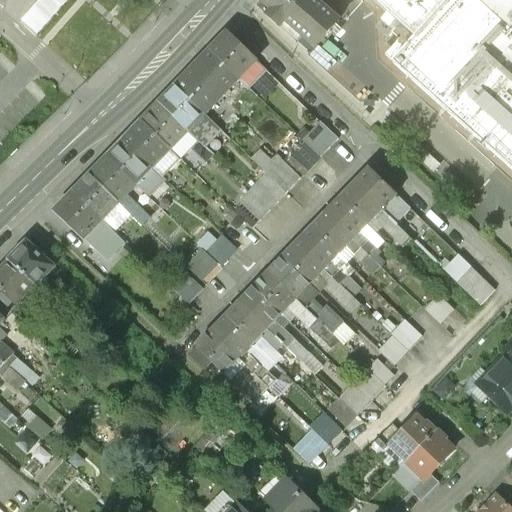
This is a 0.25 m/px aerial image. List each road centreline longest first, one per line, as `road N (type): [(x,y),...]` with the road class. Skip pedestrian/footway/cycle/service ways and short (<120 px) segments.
road 1 (residential): [(511,288),(217,0)]
road 2 (primary): [(0,212),(213,0)]
